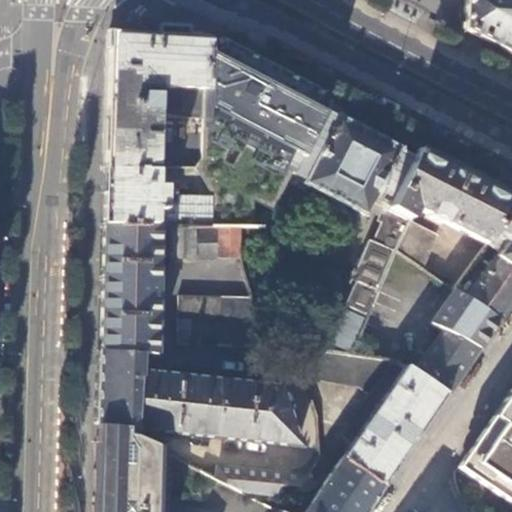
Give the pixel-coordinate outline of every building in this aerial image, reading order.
[(511,0),(464,0),(462,29),(508,54),(509,20),(510,15),(511,14),(511,0)] [(141,37),(107,35),(102,169),(150,171),(153,87),(164,88),(164,116),(202,117),(204,34),(201,32),(193,31),(193,26),(189,24),(159,24),(159,39),(141,37)] [(239,226),(265,225),(294,163),(323,104),(287,84),(204,34),(202,117),(211,195),(208,225),(239,226)] [(367,126),(323,104),(294,163),(309,170),(303,181),(364,213),(370,201),(382,206),(414,150),(367,126)] [(439,219),(482,242),(493,226),(486,220),(505,197),(454,170),(414,150),(382,206),(404,217),(411,207),(438,222),(439,219)] [(150,171),(102,169),(101,194),(100,225),(208,225),(211,195),(174,194),(174,202),(159,202),(160,187),(151,187),(152,171),(150,171)] [(511,200),(505,197),(486,220),(493,226),(482,242),(452,288),(453,289),(497,318),(511,296),(511,200)] [(404,217),(382,206),(376,218),(380,220),(371,240),(367,238),(350,277),(355,280),(345,303),(365,312),(393,246),(403,219),(404,217)] [(435,235),(403,219),(393,246),(420,266),(435,235)] [(208,225),(100,225),(98,285),(95,351),(139,354),(153,354),(156,253),(194,258),(239,254),(239,226),(208,225)] [(440,330),(413,371),(446,393),(484,338),(497,318),(453,289),(430,322),(440,330)] [(251,297),(176,294),(176,342),(263,346),(264,340),(251,297)] [(342,309),(329,342),(349,351),(363,317),(342,309)] [(393,358),(293,345),(306,383),(317,380),(361,386),(366,392),(342,431),(350,443),(341,454),(383,484),(436,407),(446,393),(413,371),(393,358)] [(139,354),(95,351),(94,388),(93,424),(125,429),(124,439),(134,439),(134,437),(133,431),(297,445),(277,384),(139,372),(139,354)] [(511,390),(508,397),(459,468),(511,503),(511,390)] [(153,511),(154,502),(205,503),(206,474),(134,437),(134,439),(124,439),(125,429),(93,424),(92,460),(89,511),(153,511)] [(341,454),(300,511),(363,511),(365,511),(383,484),(341,454)] [(218,467),(216,479),(248,495),(304,503),(315,479),(218,467)]
